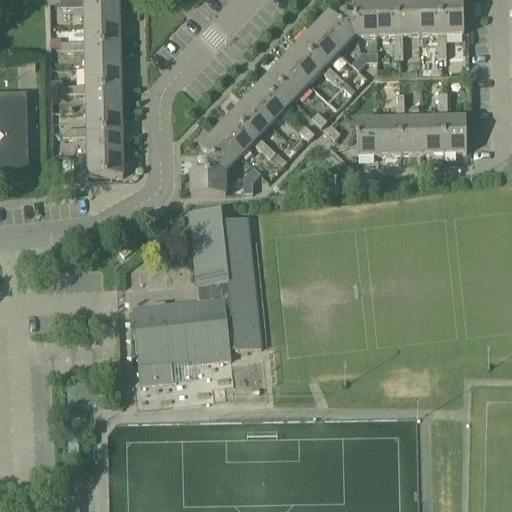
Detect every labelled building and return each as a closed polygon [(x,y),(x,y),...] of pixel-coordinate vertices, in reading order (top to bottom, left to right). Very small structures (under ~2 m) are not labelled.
[(59,12),(71,12),(71,4),(59,4),(59,12)] [(71,12),(83,12),(83,8),(83,4),(71,4),(71,12)] [(440,4),(418,5),(419,39),(436,39),(437,39),(441,39),(440,4)] [(462,4),(440,4),(441,39),(445,39),(463,38),(462,4)] [(397,5),(375,6),(376,40),(393,40),(398,40),(397,5)] [(418,5),(397,5),(398,40),(401,40),(419,39),(418,5)] [(353,23),(345,24),(354,41),(376,40),(375,6),(352,6),(353,23)] [(84,29),(119,29),(118,7),(83,8),(83,12),(84,25),(84,29)] [(328,17),(313,33),(338,57),(354,41),(345,24),(341,29),(328,17)] [(84,51),(119,50),(119,29),(84,29),(84,47),(84,51)] [(313,33),(298,49),(324,73),(326,70),(338,57),(313,33)] [(445,51),(445,39),(441,39),(437,39),(437,51),(445,51)] [(393,40),(394,52),(402,52),(401,40),(398,40),(393,40)] [(61,55),(73,55),(72,47),(60,47),(61,55)] [(73,55),(84,55),(84,51),(84,47),(72,47),(73,55)] [(298,49),(283,65),(308,89),(320,76),(321,76),(324,73),(298,49)] [(85,73),(120,72),(119,50),(84,51),(84,55),(85,73)] [(445,63),(445,51),(437,51),(437,63),(445,63)] [(402,52),(394,52),(394,64),(402,63),(402,52)] [(362,59),(352,70),(358,76),(366,68),(362,59)] [(377,59),(362,59),(366,68),(377,68),(377,59)] [(260,88),(285,113),(308,89),(283,65),(260,88)] [(326,70),(324,73),(321,76),(329,84),(334,78),(326,70)] [(85,94),(120,94),(120,72),(85,73),(85,91),(85,94)] [(351,100),(354,97),(334,78),(329,84),(338,92),(340,90),(351,100)] [(260,88),(245,105),(270,129),(285,113),(260,88)] [(61,99),(73,99),(73,91),(61,91),(61,99)] [(73,99),(85,99),(85,94),(85,91),(73,91),(73,99)] [(86,116),(121,115),(120,94),(85,94),(85,99),(86,116)] [(0,188),(20,188),(20,180),(28,180),(26,105),(18,106),(18,98),(0,98),(0,188)] [(438,99),(439,111),(447,111),(446,99),(438,99)] [(395,100),(395,112),(403,112),(403,100),(395,100)] [(245,105),(229,121),(255,145),(258,142),(270,129),(245,105)] [(439,111),(439,123),(443,123),(447,122),(447,111),(439,111)] [(395,112),(396,124),(400,124),(404,124),(403,112),(395,112)] [(86,134),(86,138),(121,137),(121,115),(86,116),(86,134)] [(311,124),(320,132),(326,127),(317,118),(311,124)] [(229,121),(215,136),(240,160),(252,148),(255,145),(229,121)] [(443,123),(444,158),(466,157),(465,122),(447,122),(443,123)] [(404,124),(400,124),(400,159),(422,158),(421,123),(404,124)] [(421,123),(422,158),(444,158),(443,123),(439,123),(421,123)] [(379,159),(378,124),(356,125),(357,160),(379,159)] [(396,124),(378,124),(379,159),(400,159),(400,124),(396,124)] [(329,129),(323,135),(334,145),(339,139),(329,129)] [(313,140),(304,131),(299,137),(308,145),(313,140)] [(63,143),(74,142),(74,134),(63,134),(63,143)] [(74,142),(86,142),(86,138),(86,134),(74,134),(74,142)] [(212,164),(207,170),(225,177),(240,160),(215,136),(199,153),(212,164)] [(86,142),(87,159),(121,159),(121,137),(86,138),(86,142)] [(258,142),(255,145),(252,148),(261,156),(266,150),(258,142)] [(266,150),(261,156),(269,164),(275,158),(266,150)] [(275,158),(269,164),(280,174),(286,168),(275,158)] [(121,159),(87,159),(87,182),(122,181),(121,159)] [(225,177),(207,170),(207,177),(190,177),(190,200),(225,200),(225,177)] [(253,173),(242,183),(252,187),(259,179),(253,173)] [(60,179),(60,187),(72,187),(72,179),(60,179)] [(252,187),(242,183),(243,199),(252,198),(252,187)] [(188,217),(192,251),(216,248),(214,226),(222,225),(221,214),(188,217)] [(131,314),(137,367),(153,366),(154,373),(171,371),(230,365),(229,354),(234,354),(234,356),(260,353),(246,223),(222,225),(214,226),(216,248),(192,251),(196,290),(198,306),(131,314)] [(153,366),(137,367),(138,376),(139,391),(172,387),(171,371),(154,373),(153,366)] [(105,410),(103,386),(94,387),(96,411),(105,410)] [(68,414),(77,413),(75,389),(65,390),(68,414)] [(78,511),(78,496),(66,496),(66,511),(78,511)]
